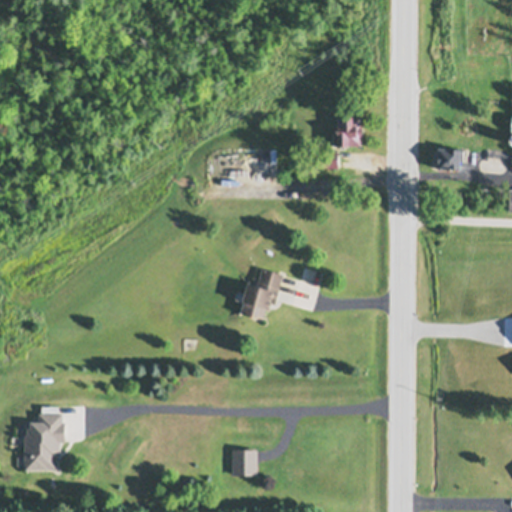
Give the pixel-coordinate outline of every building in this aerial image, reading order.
[(360,142),(348,142),(348,141),(337,141),(337,140),(334,140),(334,124),(337,124),(337,114),(342,114),(342,112),(353,112),(353,114),(360,114),(360,122),(362,122),(362,133),(360,133),(360,142)] [(437,164),(438,143),(460,144),(460,146),(463,146),(462,157),(459,157),(460,164),(437,164)] [(320,165),(320,148),(338,148),(338,165),(320,165)] [(244,297),(242,297),(247,278),(258,280),(262,265),(283,271),(276,297),(271,295),(268,307),(266,306),(262,315),(240,309),(244,297)] [(24,466),(25,433),(24,433),(27,429),(27,424),(31,424),(31,418),(39,418),(39,410),(63,410),(63,419),(65,419),(65,439),(60,439),(60,456),(56,456),(56,466),(48,466),(24,466)] [(232,446),(257,446),(257,472),(232,472),(232,446)]
